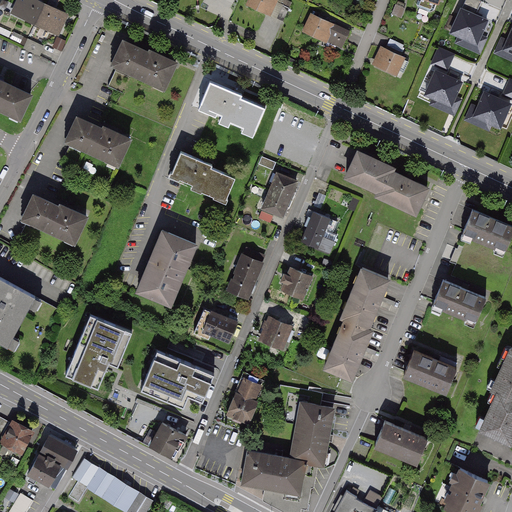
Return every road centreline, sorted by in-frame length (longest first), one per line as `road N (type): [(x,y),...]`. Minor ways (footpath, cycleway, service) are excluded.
road 1 (residential): [(339,107),(182,483)]
road 2 (residential): [(319,511),(469,169)]
road 3 (primary): [(111,0),(339,107)]
road 4 (tertiary): [(0,386),(182,483)]
road 5 (residential): [(100,0),(23,153)]
road 6 (primary): [(339,107),(469,169)]
